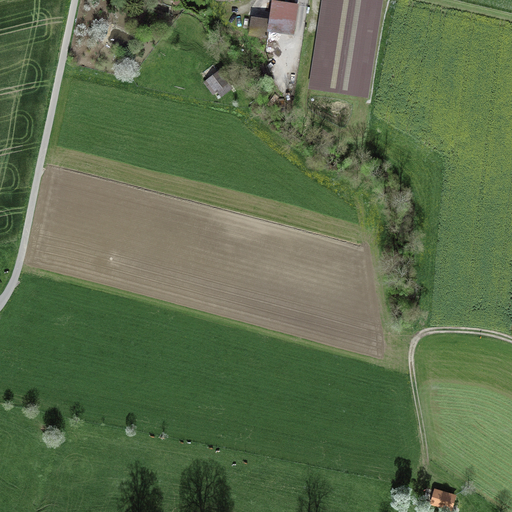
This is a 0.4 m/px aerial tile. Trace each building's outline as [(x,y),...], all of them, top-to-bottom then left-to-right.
[(298,4),(273,0),(270,20),(269,30),(293,34),(298,4)] [(365,96),(380,0),(326,0),(312,88),(365,96)] [(249,36),(267,38),(269,30),(270,20),(251,17),(249,36)] [(230,85),(222,72),(205,84),(213,95),(216,93),(221,99),(232,92),(228,86),(230,85)] [(449,511),(453,497),(435,493),(432,507),(449,511)]
